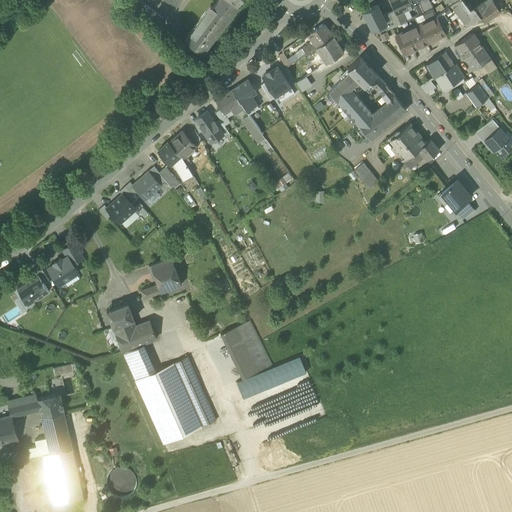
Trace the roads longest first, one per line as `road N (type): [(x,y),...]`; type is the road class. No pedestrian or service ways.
road 1 (unclassified): [(0,259),(268,38),(287,9)]
road 2 (track): [(145,511),(511,406)]
road 3 (tertiary): [(511,221),(393,77)]
